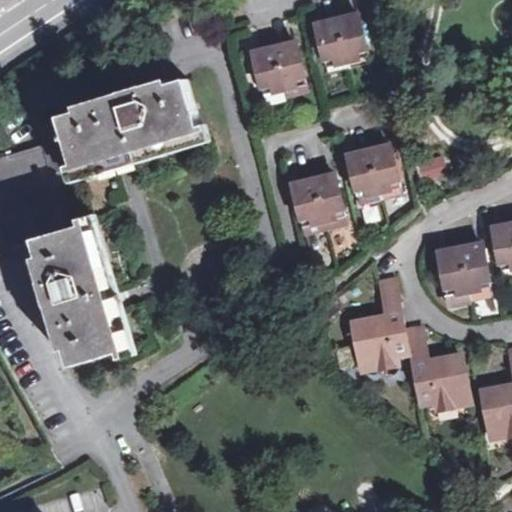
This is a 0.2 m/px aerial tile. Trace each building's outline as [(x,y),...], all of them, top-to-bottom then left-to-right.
[(359,15),(318,25),(329,76),(372,67),(359,15)] [(297,43),(255,52),(268,104),(309,94),(297,43)] [(0,158),(0,253),(4,251),(4,247),(35,240),(95,222),(81,175),(95,170),(94,166),(133,155),(135,159),(166,150),(166,145),(185,140),(186,144),(205,138),(189,81),(146,91),(144,87),(121,93),(123,99),(61,117),(64,123),(37,129),(43,146),(0,158)] [(390,147),(350,157),(362,208),(404,198),(390,147)] [(417,162),(423,181),(448,173),(442,155),(417,162)] [(335,176),(296,185),(308,236),(347,226),(335,176)] [(95,222),(35,240),(47,280),(41,282),(48,306),(54,304),(73,366),(132,348),(127,330),(123,331),(112,290),(115,289),(106,257),(102,259),(97,241),(100,240),(95,222)] [(511,225),(496,228),(506,279),(511,277),(511,225)] [(484,244),(442,252),(452,304),(492,297),(484,244)] [(385,305),(402,302),(397,277),(380,280),(385,305)] [(376,318),(355,323),(362,360),(374,357),(376,368),(398,363),(397,358),(412,355),(411,352),(407,329),(402,302),(385,305),(388,321),(377,322),(376,318)] [(424,326),(407,329),(411,352),(428,349),(424,326)] [(431,366),(428,349),(411,352),(412,355),(422,405),(438,402),(440,409),(460,405),(459,395),(472,393),(465,355),(443,359),(444,364),(431,366)] [(374,357),(362,360),(364,370),(376,368),(374,357)] [(505,386),(484,391),(490,426),(504,425),(505,434),(511,432),(511,389),(506,390),(505,386)] [(473,403),(472,393),(459,395),(460,405),(473,403)]
